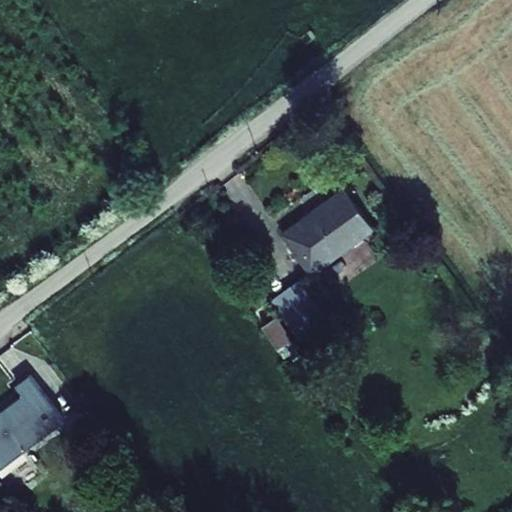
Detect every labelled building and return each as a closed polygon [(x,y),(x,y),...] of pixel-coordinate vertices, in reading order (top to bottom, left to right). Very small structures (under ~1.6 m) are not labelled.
[(282,248),(309,285),(371,241),(345,203),(282,248)] [(296,295),(285,303),(303,328),(315,320),(296,295)] [(273,311),(291,337),(303,328),(285,303),(273,311)] [(273,311),(261,320),(279,345),(291,337),(273,311)] [(0,417),(0,467),(1,470),(62,429),(29,381),(10,394),(19,405),(0,417)]
